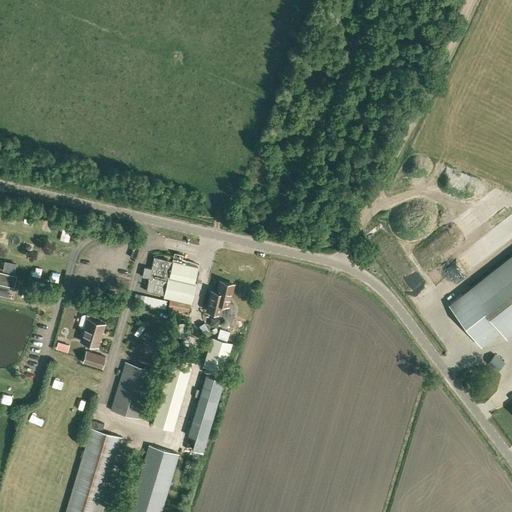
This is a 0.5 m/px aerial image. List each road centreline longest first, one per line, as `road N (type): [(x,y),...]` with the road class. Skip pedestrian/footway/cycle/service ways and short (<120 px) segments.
road 1 (unclassified): [(511,456),(394,302),(365,276),(323,257),(0,184)]
road 2 (track): [(469,0),(339,264)]
